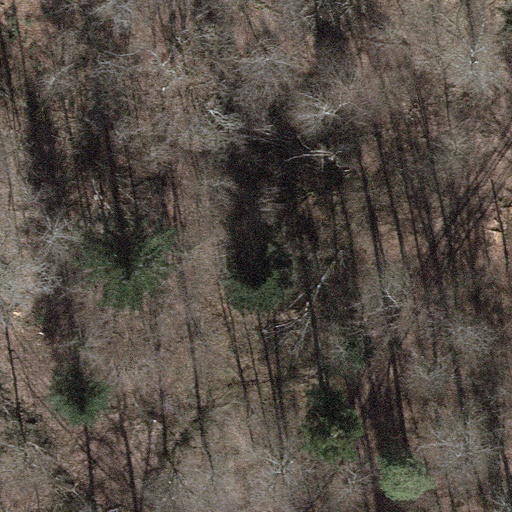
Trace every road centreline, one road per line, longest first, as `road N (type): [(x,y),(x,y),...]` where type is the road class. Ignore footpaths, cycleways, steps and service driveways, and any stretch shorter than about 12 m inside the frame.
road 1 (track): [(511,133),(279,511)]
road 2 (track): [(0,336),(152,511)]
